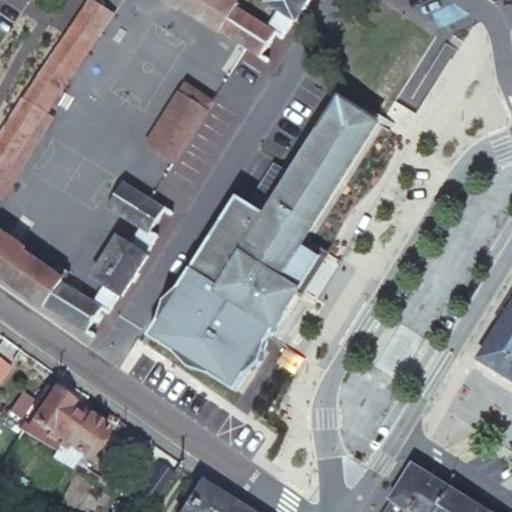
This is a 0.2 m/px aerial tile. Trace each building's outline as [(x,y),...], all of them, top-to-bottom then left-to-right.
[(101,0),(92,0),(80,20),(44,72),(65,85),(115,10),(101,0)] [(283,36),(294,19),(270,1),(266,8),(276,15),(268,26),(249,12),(237,4),(239,2),(236,0),(176,0),(181,3),(185,2),(249,45),(269,58),(271,55),(266,51),(278,33),(283,36)] [(255,0),(240,0),(239,2),(237,4),(249,12),(255,0)] [(308,0),(267,0),(270,1),(294,19),(297,19),(308,0)] [(56,85),(42,76),(29,96),(26,99),(41,110),(56,85)] [(208,107),(215,97),(187,80),(147,142),(175,160),(177,161),(210,109),(208,107)] [(25,101),(26,99),(29,96),(8,83),(5,88),(25,101)] [(0,118),(9,125),(25,101),(5,88),(2,86),(0,90),(2,91),(0,94),(0,118)] [(151,334),(235,389),(322,256),(303,244),(380,123),(333,92),(285,167),(276,162),(249,202),(239,196),(151,334)] [(21,151),(0,183),(0,197),(2,199),(55,119),(41,110),(26,99),(25,101),(9,125),(1,137),(21,151)] [(0,183),(21,151),(1,137),(0,138),(0,183)] [(101,196),(110,202),(125,180),(117,174),(101,196)] [(131,243),(145,252),(158,232),(150,226),(162,208),(170,213),(171,210),(151,197),(125,180),(110,202),(108,205),(141,227),(131,243)] [(108,311),(120,291),(106,281),(94,298),(62,278),(62,277),(24,250),(23,244),(2,230),(0,230),(0,276),(26,294),(40,304),(59,315),(92,335),(94,332),(87,326),(101,306),(108,311)] [(106,281),(120,291),(123,292),(147,254),(145,252),(131,243),(120,236),(95,274),(106,281)] [(511,383),(511,301),(505,312),(486,343),(482,350),(480,353),(479,355),(479,357),(479,359),(481,362),(484,366),(511,383)] [(22,389),(9,409),(23,418),(36,398),(22,389)] [(57,440),(77,413),(69,407),(70,404),(51,391),(23,431),(35,438),(55,451),(61,443),(57,440)] [(82,417),(77,413),(57,440),(61,443),(55,451),(53,455),(70,467),(79,455),(84,459),(105,429),(85,414),(82,417)] [(152,505),(175,472),(158,460),(134,493),(152,505)] [(397,488),(390,499),(409,511),(434,511),(448,490),(410,467),(397,488)] [(244,511),(199,482),(179,511),(244,511)] [(482,511),(463,500),(448,490),(434,511),(482,511)] [(122,511),(123,511),(133,498),(123,492),(114,506),(122,511)] [(381,511),(409,511),(390,499),(381,511)]
